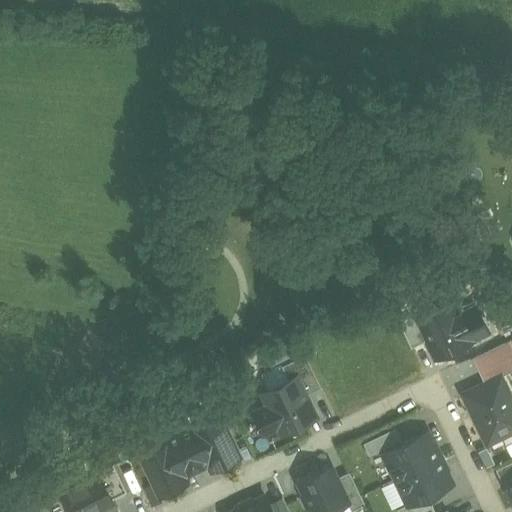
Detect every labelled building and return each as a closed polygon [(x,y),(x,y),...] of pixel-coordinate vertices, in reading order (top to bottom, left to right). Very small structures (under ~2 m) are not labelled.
[(434,358),(478,338),(457,292),(413,312),(434,358)] [(511,355),(504,340),(472,356),(484,381),(500,373),(501,374),(511,368),(511,355)] [(15,369),(0,374),(0,407),(20,398),(21,402),(32,397),(24,379),(20,381),(15,369)] [(484,381),(462,391),(487,442),(511,429),(511,397),(501,374),(500,373),(484,381)] [(296,374),(262,390),(282,431),(288,428),(304,420),(302,415),(313,410),(296,374)] [(220,416),(195,429),(193,425),(178,432),(178,431),(165,438),(167,442),(141,454),(160,493),(187,480),(184,473),(208,461),(212,468),(239,455),(220,416)] [(395,427),(375,436),(380,447),(401,437),(395,427)] [(428,430),(383,451),(395,477),(442,454),(439,448),(437,449),(428,430)] [(375,436),(364,442),(369,453),(380,447),(375,436)] [(442,454),(395,477),(407,502),(407,503),(427,493),(452,481),(443,462),(445,461),(442,454)] [(331,464),(298,480),(303,490),(302,494),(307,503),(311,505),(314,511),(323,511),(347,500),(348,500),(336,476),(331,464)] [(365,502),(349,469),(336,476),(348,500),(347,500),(351,508),(365,502)] [(93,511),(113,502),(97,470),(60,488),(71,511),(93,511)] [(436,511),(427,493),(407,503),(407,502),(397,506),(399,511),(436,511)] [(265,494),(226,511),(273,511),(268,501),(265,494)] [(290,511),(282,495),(268,501),(273,511),(290,511)] [(15,504),(11,503),(1,507),(0,509),(0,511),(29,511),(25,500),(15,504)]
